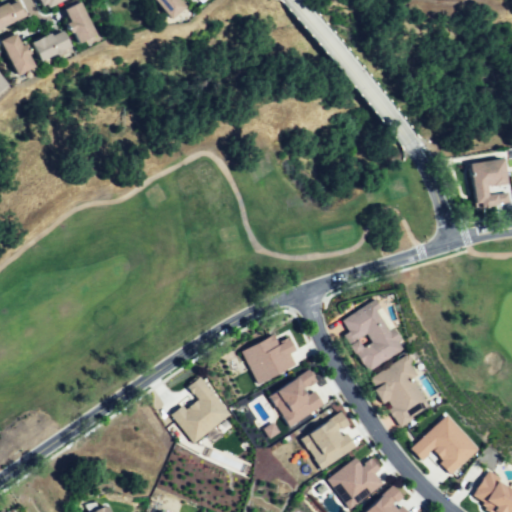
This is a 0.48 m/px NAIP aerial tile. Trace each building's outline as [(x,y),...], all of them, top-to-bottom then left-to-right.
[(0,5),(12,0),(15,0),(23,17),(0,27),(0,5)] [(35,0),(40,9),(59,0),(35,0)] [(147,0),(169,0),(176,7),(163,18),(147,0)] [(81,1),(101,33),(83,44),(64,11),(81,1)] [(33,41),(64,27),(73,47),(42,61),(33,41)] [(1,40),(17,32),(35,66),(20,74),(1,40)] [(0,72),(8,84),(0,90),(0,72)] [(494,157),(460,162),(466,209),(493,206),(492,193),(480,195),(479,187),(498,184),(494,157)] [(337,321),(370,299),(375,308),(371,311),(383,330),(388,326),(396,338),(391,341),(396,349),(363,372),(353,357),(370,345),(362,332),(342,345),(336,336),(343,331),(337,321)] [(286,336),(274,342),(270,334),(237,350),(253,384),(292,365),(286,353),(292,350),(286,336)] [(363,378),(401,355),(412,373),(406,377),(424,406),(388,428),(379,413),(386,408),(382,401),(373,406),(365,392),(370,389),(363,378)] [(313,381),(305,369),(265,395),(286,426),(320,404),(311,390),(304,394),(301,389),(313,381)] [(189,443),(226,415),(195,375),(183,385),(193,399),(181,408),(178,404),(166,413),(189,443)] [(352,448),(342,429),(347,426),(338,412),(297,436),(316,469),(352,448)] [(475,449),(443,414),(407,448),(418,460),(427,451),(448,473),(475,449)] [(379,483),(371,473),(376,469),(368,457),(358,465),(352,457),(323,479),(346,509),(379,483)] [(511,511),(511,491),(494,482),(497,477),(483,469),(467,500),(490,511),(511,511)] [(404,511),(394,502),(400,496),(388,484),(359,511),(404,511)]
